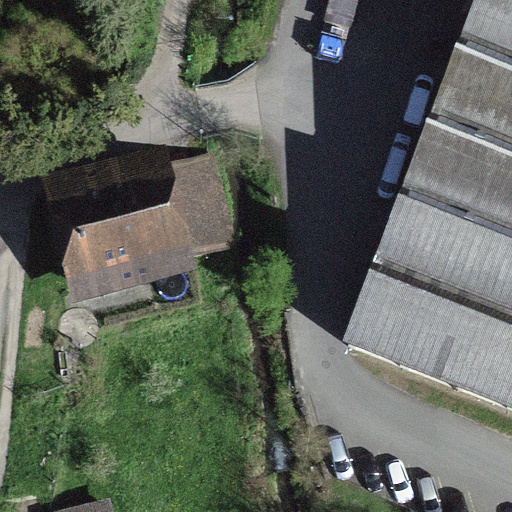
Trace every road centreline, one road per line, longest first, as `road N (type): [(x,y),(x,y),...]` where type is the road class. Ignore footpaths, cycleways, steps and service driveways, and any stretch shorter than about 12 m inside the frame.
road 1 (residential): [(0,187),(108,133),(291,107),(316,330),(338,381),(377,417),(511,480)]
road 2 (track): [(152,127),(173,0)]
